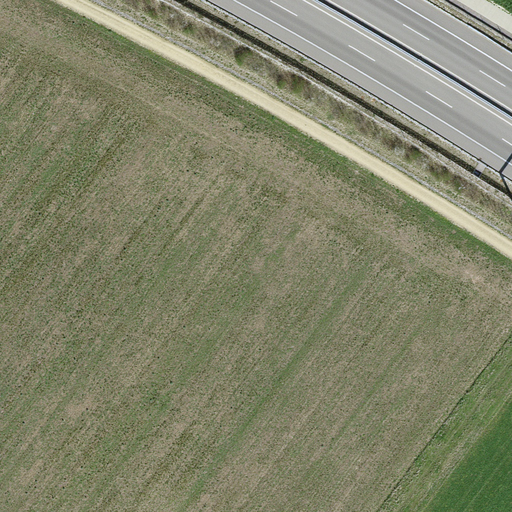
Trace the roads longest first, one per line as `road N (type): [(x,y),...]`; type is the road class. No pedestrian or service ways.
road 1 (track): [(511,249),(220,74),(60,0)]
road 2 (motorway): [(267,0),(511,145)]
road 3 (motorway): [(511,89),(363,0)]
